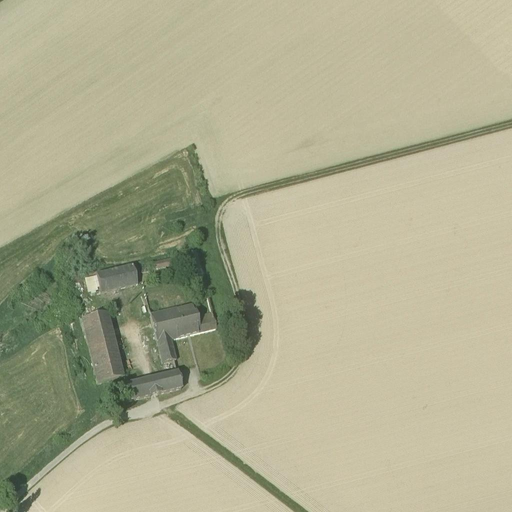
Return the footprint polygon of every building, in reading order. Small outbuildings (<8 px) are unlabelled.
[(195,254),(184,257),(185,263),(190,282),(201,279),(195,254)] [(149,272),(178,264),(177,258),(132,269),(133,276),(149,272)] [(136,286),(133,276),(132,269),(131,267),(95,276),(99,295),(136,286)] [(163,314),(170,341),(216,330),(212,315),(199,318),(200,318),(196,319),(193,306),(163,314)] [(150,317),(162,365),(175,361),(170,341),(163,314),(150,317)] [(80,321),(96,386),(121,379),(116,357),(115,352),(105,315),(80,321)] [(176,374),(153,380),(157,396),(180,391),(176,374)] [(150,398),(157,396),(153,380),(146,381),(150,398)] [(126,404),(150,398),(146,381),(122,387),(126,404)]
